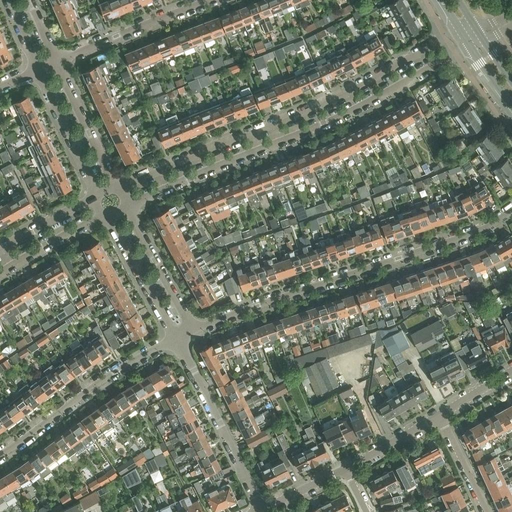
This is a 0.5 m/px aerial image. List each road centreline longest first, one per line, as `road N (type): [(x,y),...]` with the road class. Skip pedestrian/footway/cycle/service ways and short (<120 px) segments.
road 1 (residential): [(128,207),(323,124),(468,45)]
road 2 (residential): [(460,31),(316,108),(118,188)]
road 3 (residential): [(511,210),(463,236),(193,329)]
road 4 (residential): [(0,455),(175,337)]
road 5 (residential): [(175,337),(261,510)]
road 6 (residential): [(208,0),(55,63)]
road 7 (residential): [(118,188),(55,63)]
road 8 (residential): [(38,71),(96,198)]
road 9 (residential): [(106,217),(175,337)]
road 10 (residential): [(193,329),(128,207)]
